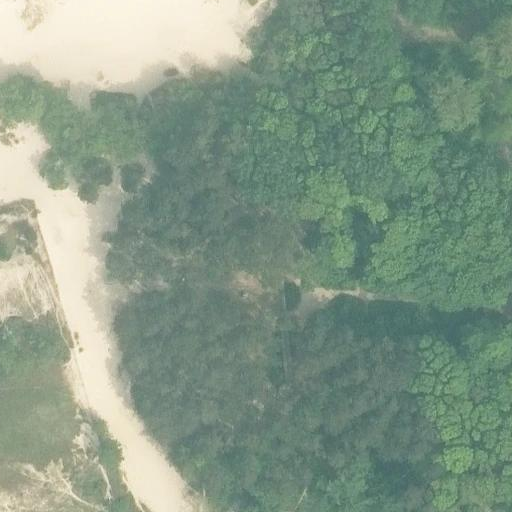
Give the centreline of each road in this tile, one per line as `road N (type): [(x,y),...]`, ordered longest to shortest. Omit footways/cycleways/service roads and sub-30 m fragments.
road 1 (track): [(478,511),(445,460),(326,373),(275,287),(177,257),(89,210),(27,192),(0,195)]
road 2 (unclassified): [(511,159),(477,0)]
